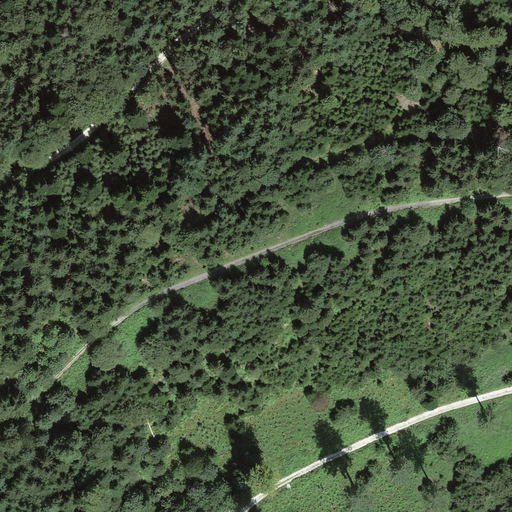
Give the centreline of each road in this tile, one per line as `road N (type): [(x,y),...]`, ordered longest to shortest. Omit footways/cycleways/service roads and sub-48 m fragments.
road 1 (track): [(0,434),(104,332),(179,287),(350,220),(511,192)]
road 2 (track): [(242,511),(365,441),(511,389)]
road 3 (track): [(0,184),(74,144),(184,32),(227,0)]
